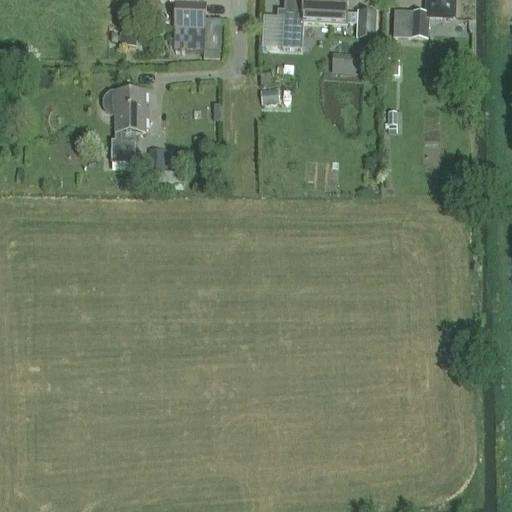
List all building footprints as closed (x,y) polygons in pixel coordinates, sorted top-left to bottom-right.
[(347,26),(358,27),(357,42),(375,43),(376,16),(359,15),(359,17),(347,17),(348,0),(285,0),(285,14),(278,14),(278,20),(284,20),(283,52),(301,53),(303,27),(347,29),(347,26)] [(456,1),(453,1),(453,0),(427,0),(426,17),(412,16),(411,41),(428,42),(429,22),(455,23),(456,1)] [(207,6),(176,4),(174,52),(205,53),(207,6)] [(137,37),(120,35),(119,47),(136,49),(137,37)] [(359,59),(332,58),(331,77),(358,78),(359,59)] [(276,109),(275,107),(279,106),(279,93),(260,94),(261,108),(266,108),(266,110),(276,109)] [(133,168),(134,137),(144,137),(145,95),(108,96),(106,98),(103,103),(103,111),(106,116),(110,120),(115,120),(115,145),(110,145),(112,168),(133,168)] [(184,174),(168,174),(167,153),(149,153),(150,187),(184,186),(184,174)]
